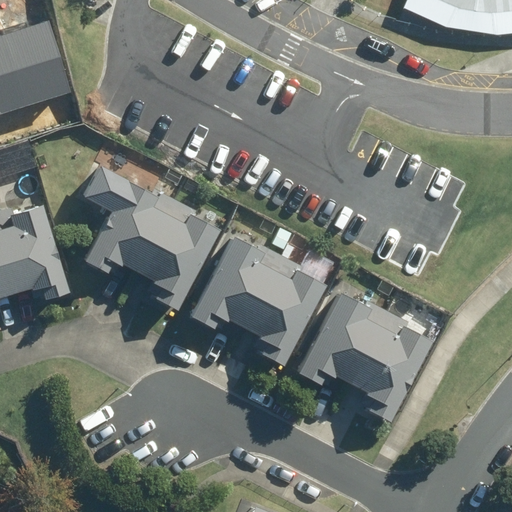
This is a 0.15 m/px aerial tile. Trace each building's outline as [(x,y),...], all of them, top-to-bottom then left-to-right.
[(511,0),(450,0),(462,5),(494,9),(511,6),(511,0)] [(0,25),(0,113),(67,92),(42,12),(0,25)] [(154,188),(129,175),(86,256),(109,268),(115,257),(124,262),(125,260),(155,277),(148,288),(180,305),(223,226),(194,211),(196,208),(155,186),(154,188)] [(0,296),(1,296),(0,293),(0,292),(34,283),(35,286),(43,284),(46,295),(71,288),(46,200),(14,209),(13,204),(0,207),(0,296)] [(265,246),(236,231),(193,312),(217,325),(222,313),(230,318),(231,315),(262,331),(255,345),(286,361),(329,280),(299,264),(300,261),(266,243),(265,246)] [(367,301),(344,287),(299,368),(322,381),(328,369),(337,374),(338,372),(367,388),(360,400),(392,418),(436,339),(408,323),(410,320),(369,297),(367,301)] [(287,511),(258,500),(252,511),(287,511)]
